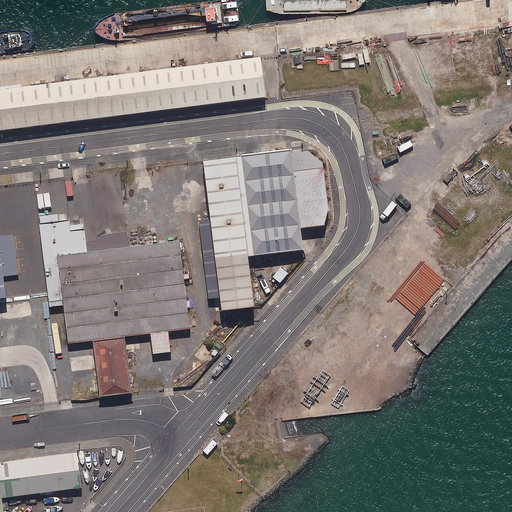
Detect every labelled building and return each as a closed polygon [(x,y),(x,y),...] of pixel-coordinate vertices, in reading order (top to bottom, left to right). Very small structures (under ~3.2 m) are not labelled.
[(0,131),(267,98),(263,58),(0,90),(0,131)] [(293,149),(302,232),(325,228),(330,212),(324,164),(302,148),(293,149)] [(288,151),(241,157),(254,255),(301,248),(288,151)] [(241,157),(201,163),(221,311),(261,306),(241,157)] [(63,176),(62,167),(48,169),(49,178),(63,176)] [(52,207),(51,193),(38,194),(40,209),(52,207)] [(65,305),(58,256),(86,252),(83,230),(71,232),(69,218),(39,222),(51,307),(65,305)] [(86,252),(58,256),(65,305),(70,344),(92,341),(124,336),(150,333),(168,331),(194,327),(182,239),(86,252)] [(289,275),(281,268),(273,277),(280,284),(289,275)] [(153,354),(171,352),(168,331),(150,333),(153,354)] [(131,392),(124,336),(92,341),(99,396),(131,392)] [(218,444),(212,439),(203,450),(209,455),(218,444)] [(79,450),(0,460),(0,511),(6,511),(4,495),(84,485),(79,450)]
